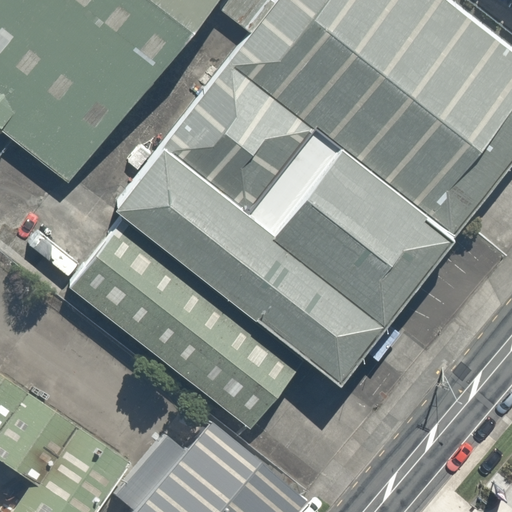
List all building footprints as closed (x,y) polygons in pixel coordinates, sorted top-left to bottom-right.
[(172,0),(0,0),(0,141),(40,172),(172,0)] [(511,102),(511,64),(427,0),(236,0),(83,200),(306,370),(511,102)] [(275,354),(91,214),(39,282),(223,422),(275,354)] [(0,511),(71,511),(101,470),(0,397),(0,483),(1,484),(0,485),(0,511)] [(183,412),(97,511),(254,511),(274,489),(183,412)]
